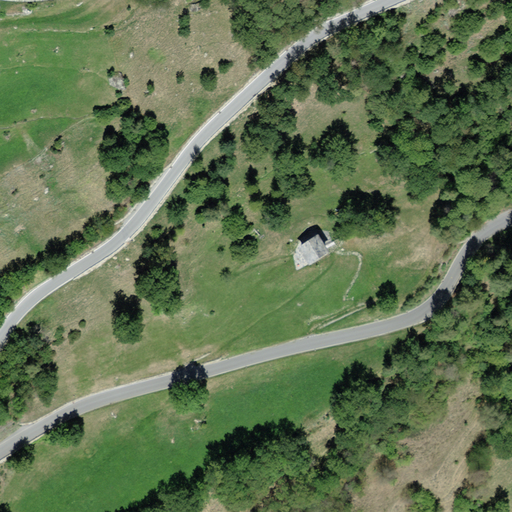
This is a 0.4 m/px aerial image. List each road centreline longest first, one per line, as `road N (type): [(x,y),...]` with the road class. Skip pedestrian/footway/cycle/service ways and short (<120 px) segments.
road 1 (tertiary): [(511,217),(472,242),(428,310),(95,400),(0,453)]
road 2 (tertiary): [(0,338),(32,297),(113,244),(198,139),(316,33),(392,0)]
